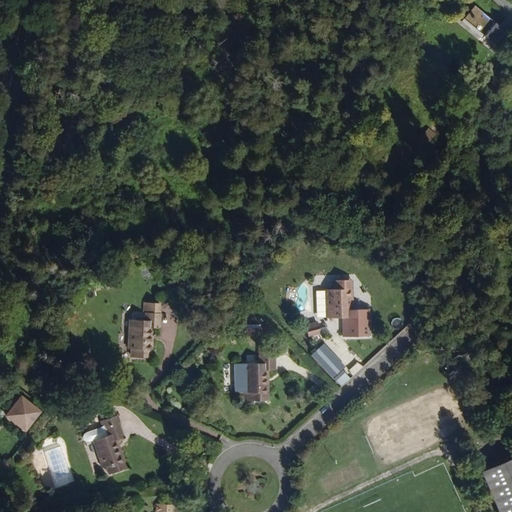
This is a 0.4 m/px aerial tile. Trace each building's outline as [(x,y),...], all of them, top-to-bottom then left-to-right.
[(499,22),(472,0),(452,0),(449,4),(487,37),(499,22)] [(357,328),(357,295),(354,295),(354,282),(336,282),(336,292),(329,292),(328,319),(329,321),(339,321),(340,329),(357,328)] [(328,319),(329,292),(318,292),(318,319),(328,319)] [(151,356),(151,330),(161,330),(161,304),(145,303),(144,320),(131,320),(131,333),(127,333),(126,348),(130,348),(130,356),(151,356)] [(266,331),(265,322),(252,323),(252,330),(266,331)] [(320,336),(319,326),(308,327),(308,336),(320,336)] [(326,344),(312,356),(334,379),(335,378),(344,370),(347,367),(326,344)] [(272,398),(272,369),(278,369),(279,350),(264,351),(264,359),(251,358),(251,370),(247,369),(246,391),(250,391),(250,398),(272,398)] [(352,378),(344,370),(335,378),(343,387),(352,378)] [(42,413),(21,398),(6,417),(27,433),(42,413)] [(116,415),(116,408),(103,408),(104,416),(116,415)] [(108,451),(108,439),(118,439),(118,423),(120,423),(120,415),(116,415),(104,416),(101,416),(102,422),(81,423),(79,425),(79,430),(82,431),(90,431),(91,446),(87,446),(88,462),(92,462),(93,470),(111,470),(111,451),(108,451)] [(511,511),(511,461),(478,476),(494,511),(511,511)] [(175,511),(176,503),(159,503),(158,511),(175,511)]
